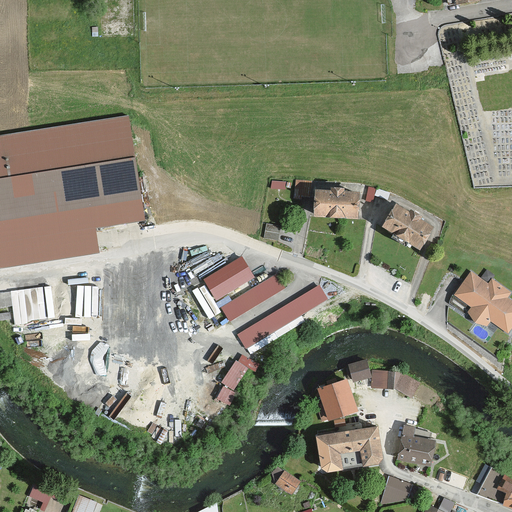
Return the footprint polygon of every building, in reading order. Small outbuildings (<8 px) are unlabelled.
[(0,137),(0,181),(13,265),(100,251),(96,228),(145,221),(128,118),(0,137)] [(312,182),(296,180),(295,199),(311,200),(312,182)] [(0,267),(13,265),(0,181),(0,267)] [(286,182),(273,181),(272,189),(285,189),(286,182)] [(333,190),(318,190),(317,216),(360,218),(362,192),(346,191),(347,188),(333,187),(333,190)] [(376,189),(369,188),(367,201),(374,202),(376,189)] [(391,193),(379,190),(376,197),(389,200),(391,193)] [(411,212),(398,204),(384,226),(386,227),(384,231),(393,237),(395,233),(422,250),(436,227),(423,218),(424,216),(413,209),(411,212)] [(281,227),(267,224),(265,238),(279,241),(281,227)] [(242,258),(205,280),(216,299),(254,277),(242,258)] [(471,271),(454,294),(472,307),(469,310),(488,324),(490,320),(508,333),(511,326),(511,301),(507,298),(511,293),(492,279),(488,284),(471,271)] [(276,275),(222,308),(230,321),(284,288),(276,275)] [(46,286),(0,289),(0,307),(14,306),(15,322),(49,319),(46,286)] [(319,286),(239,335),(247,348),(327,299),(319,286)] [(257,371),(261,362),(239,351),(223,382),(236,389),(247,366),(257,371)] [(367,360),(349,365),(354,381),(372,377),(367,360)] [(373,388),(395,389),(412,399),(421,383),(404,373),(374,371),(373,388)] [(339,383),(338,379),(327,382),(328,387),(319,390),(324,405),(315,408),(320,423),(357,410),(347,381),(339,383)] [(230,403),(236,390),(223,384),(217,398),(230,403)] [(380,426),(318,436),(323,468),(330,472),(381,464),(385,457),(380,426)] [(429,431),(409,427),(408,435),(404,434),(399,460),(433,467),(438,442),(432,440),(433,436),(428,435),(429,431)] [(511,479),(486,465),(479,480),(485,483),(478,496),(511,507),(511,479)] [(302,484),(278,466),(272,475),(277,485),(292,497),(302,484)] [(414,486),(391,478),(381,506),(408,502),(414,486)] [(53,489),(36,482),(30,498),(43,503),(47,495),(50,497),(53,489)] [(93,511),(97,503),(79,496),(73,511),(93,511)] [(448,511),(453,502),(442,497),(437,508),(429,504),(425,511),(448,511)]
